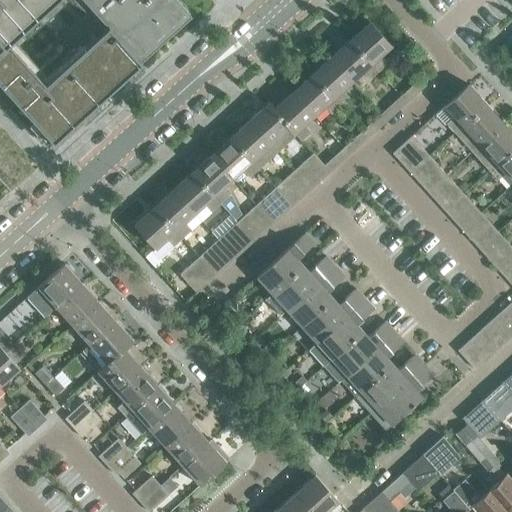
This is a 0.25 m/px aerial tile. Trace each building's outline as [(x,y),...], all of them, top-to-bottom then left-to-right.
[(82,0),(107,27),(44,83),(4,38),(45,0),(0,0),(0,84),(53,142),(78,119),(192,17),(176,0),(82,0)] [(390,46),(369,22),(350,39),(378,71),(387,63),(380,55),(390,46)] [(369,79),(378,71),(350,39),(330,57),(352,81),(362,71),(369,79)] [(330,57),(311,74),(340,105),(349,97),(342,90),(352,81),(330,57)] [(311,74),(292,91),(314,115),(324,106),(331,114),(340,105),(311,74)] [(420,78),(419,79),(400,96),(406,102),(426,85),(420,78)] [(446,123),(454,132),(485,104),(468,84),(444,106),(454,116),(446,123)] [(304,124),(314,115),(292,91),(274,108),(273,108),(296,134),(301,140),(311,132),(304,124)] [(387,120),(406,102),(400,96),(381,113),(387,120)] [(277,151),(287,142),(296,134),(273,108),(274,108),(268,102),(249,120),(277,151)] [(503,123),(485,104),(454,132),(471,151),(503,123)] [(362,130),(368,137),(387,120),(381,113),(362,130)] [(258,169),(277,151),(249,120),(230,137),(258,169)] [(511,148),(511,133),(503,123),(471,151),(489,170),(511,148)] [(349,154),(368,137),(362,130),(343,148),(349,154)] [(392,153),(410,172),(428,155),(411,136),(392,153)] [(242,169),(249,177),(258,169),(230,137),(211,154),(232,178),(242,169)] [(324,165),(330,171),(349,154),(343,148),(324,165)] [(504,172),(511,180),(511,148),(489,170),(497,179),(504,172)] [(311,189),(330,171),(324,165),(313,153),(294,170),(311,189)] [(222,187),(232,178),(211,154),(192,172),(220,203),(229,195),(222,187)] [(445,174),(428,155),(410,172),(427,191),(445,174)] [(275,187),(292,206),(311,189),(294,170),(275,187)] [(204,204),(211,211),(220,203),(192,172),(173,189),(194,213),(204,204)] [(463,193),(445,174),(427,191),(444,210),(463,193)] [(273,223),(292,206),(275,187),(256,205),(273,223)] [(184,222),(194,213),(173,189),(153,206),(182,238),(191,229),(184,222)] [(480,212),(463,193),(444,210),(462,229),(480,212)] [(237,222),(254,240),(273,223),(256,205),(237,222)] [(173,246),(182,238),(153,206),(134,224),(155,247),(152,250),(159,258),(173,246)] [(498,231),(480,212),(462,229),(479,248),(498,231)] [(235,258),(254,240),(237,222),(218,239),(235,258)] [(479,248),(496,267),(511,252),(511,247),(498,231),(479,248)] [(256,276),(272,293),(302,265),(297,259),(314,243),(304,232),(256,276)] [(199,256),(216,275),(235,258),(218,239),(199,256)] [(511,252),(496,267),(511,284),(511,252)] [(287,309),(335,265),(325,255),(308,271),(302,265),(272,293),(287,309)] [(196,292),(216,275),(199,256),(179,274),(196,292)] [(55,307),(82,282),(64,263),(27,296),(45,316),(55,307)] [(344,276),(335,265),(287,309),(301,325),(332,298),(326,291),(344,276)] [(99,301),(82,282),(55,307),(72,325),(99,301)] [(338,304),(332,298),(301,325),(316,342),(364,298),(355,288),(338,304)] [(373,308),(364,298),(316,342),(310,347),(325,364),(331,358),(337,353),(362,330),(356,324),(373,308)] [(72,325),(89,344),(115,320),(99,301),(72,325)] [(511,302),(511,301),(502,309),(511,320),(511,302)] [(511,334),(511,320),(502,309),(493,317),(510,336),(511,334)] [(493,317),(484,325),(501,344),(510,336),(493,317)] [(82,350),(85,353),(99,369),(106,363),(124,347),(133,339),(115,320),(89,344),(82,350)] [(362,331),(362,330),(337,353),(331,358),(325,364),(340,380),(346,374),(370,353),(394,331),(385,321),(367,337),(362,331)] [(501,344),(484,325),(475,334),(492,352),(501,344)] [(0,346),(5,352),(15,343),(0,327),(0,346)] [(403,341),(394,331),(370,353),(346,374),(340,380),(355,396),(361,391),(391,363),(386,357),(403,341)] [(475,334),(467,342),(483,360),(492,352),(475,334)] [(483,360),(467,342),(457,350),(474,368),(483,360)] [(15,343),(5,352),(15,363),(25,354),(15,343)] [(273,349),(268,343),(262,349),(267,354),(273,349)] [(5,352),(0,346),(0,385),(19,368),(15,363),(5,352)] [(141,366),(124,347),(106,363),(99,369),(97,371),(114,390),(141,366)] [(392,364),(391,363),(361,391),(355,396),(370,412),(376,407),(424,364),(414,354),(397,369),(392,364)] [(433,374),(424,364),(376,407),(370,412),(385,429),(421,396),(415,390),(433,374)] [(34,373),(44,384),(53,376),(43,365),(34,373)] [(131,409),(158,385),(141,366),(114,390),(131,409)] [(511,372),(501,382),(511,393),(511,372)] [(306,380),(301,375),(294,382),(299,387),(306,380)] [(55,395),(63,388),(53,376),(44,384),(55,395)] [(500,419),(511,408),(511,393),(501,382),(482,399),(500,419)] [(299,388),(304,393),(309,389),(304,384),(299,388)] [(175,404),(158,385),(131,409),(125,415),(142,433),(148,428),(175,404)] [(46,419),(29,399),(20,408),(37,427),(46,419)] [(462,418),(481,437),(500,419),(482,399),(462,418)] [(65,418),(73,427),(92,410),(84,401),(65,418)] [(165,446),(192,422),(175,404),(148,428),(165,446)] [(28,435),(37,427),(20,408),(10,416),(28,435)] [(320,414),(325,420),(331,415),(326,409),(320,414)] [(96,424),(101,419),(92,410),(73,427),(81,437),(84,434),(90,440),(101,430),(96,424)] [(208,441),(192,422),(165,446),(182,465),(208,441)] [(491,474),(501,465),(466,424),(455,433),(491,474)] [(459,456),(442,436),(422,454),(438,472),(439,474),(459,456)] [(98,455),(107,465),(126,447),(118,438),(98,455)] [(215,448),(208,441),(182,465),(199,485),(226,461),(226,460),(229,457),(218,445),(215,448)] [(0,442),(0,460),(9,452),(0,442)] [(123,478),(140,463),(126,447),(107,465),(115,474),(118,472),(123,478)] [(417,491),(438,472),(422,454),(402,472),(409,482),(417,491)] [(409,482),(402,472),(389,484),(381,491),(389,500),(409,482)] [(326,511),(338,501),(314,474),(295,492),(313,511),(326,511)] [(151,475),(132,493),(140,502),(160,485),(151,475)] [(511,511),(511,481),(506,475),(489,490),(507,511),(511,511)] [(507,511),(489,490),(480,497),(465,480),(454,491),(469,508),(472,506),(477,511),(507,511)] [(168,494),(160,485),(140,502),(149,511),(168,494)] [(381,491),(362,508),(365,511),(395,511),(398,510),(393,505),(389,500),(381,491)] [(454,511),(466,511),(469,508),(454,491),(444,500),(454,511)] [(313,511),(295,492),(276,509),(279,511),(313,511)]
